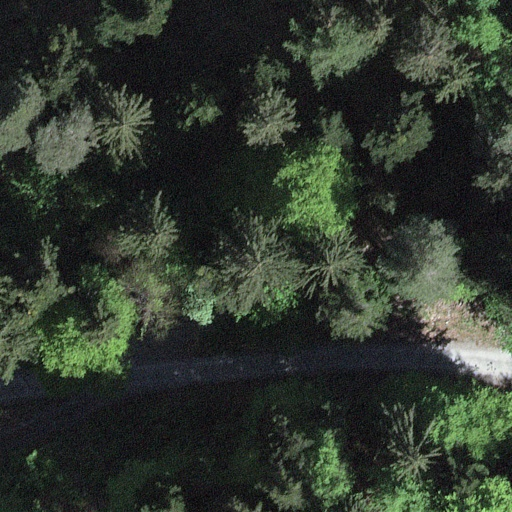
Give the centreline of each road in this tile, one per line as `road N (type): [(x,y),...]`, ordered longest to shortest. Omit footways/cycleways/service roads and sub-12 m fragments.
road 1 (track): [(88,381),(456,217),(511,214)]
road 2 (track): [(88,381),(332,352),(511,369)]
